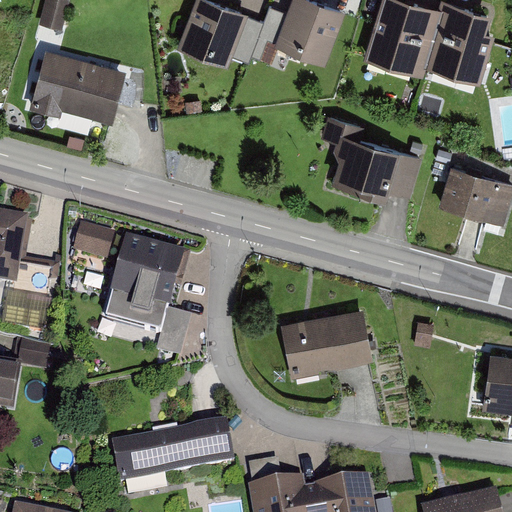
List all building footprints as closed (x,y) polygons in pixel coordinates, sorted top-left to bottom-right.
[(45,0),(39,23),(62,29),(69,0),(45,0)] [(252,12),(215,0),(198,0),(181,50),(231,67),(234,59),(250,64),(253,57),(274,64),(279,47),(332,65),(350,15),(306,0),(293,0),(289,14),(272,8),(266,25),(250,19),(252,12)] [(442,0),(439,11),(406,0),(386,0),(368,57),(427,76),(430,66),(481,82),(497,35),(487,31),(492,15),(445,0),(442,0)] [(130,70),(48,49),(34,103),(116,124),(130,70)] [(374,131),(329,117),(322,141),(345,147),(334,182),(389,199),(392,191),(413,197),(424,160),(370,144),(374,131)] [(511,217),(511,180),(453,165),(442,208),(510,226),(511,217)] [(32,218),(0,212),(0,282),(21,286),(32,218)] [(114,237),(85,228),(77,252),(106,261),(114,237)] [(188,255),(131,240),(105,332),(182,353),(192,314),(173,309),(188,255)] [(9,294),(2,326),(48,336),(55,304),(9,294)] [(365,310),(285,326),(295,377),(374,361),(365,310)] [(25,345),(23,364),(50,367),(52,348),(25,345)] [(511,350),(493,349),(488,407),(511,408),(511,350)] [(24,371),(0,367),(0,410),(17,413),(24,371)] [(120,484),(235,462),(227,421),(112,443),(120,484)] [(249,464),(252,486),(283,481),(279,459),(249,464)] [(376,511),(370,476),(313,485),(314,488),(307,489),(305,477),(283,481),(252,486),(249,486),(253,511),(376,511)] [(504,511),(500,491),(425,507),(426,511),(504,511)]
